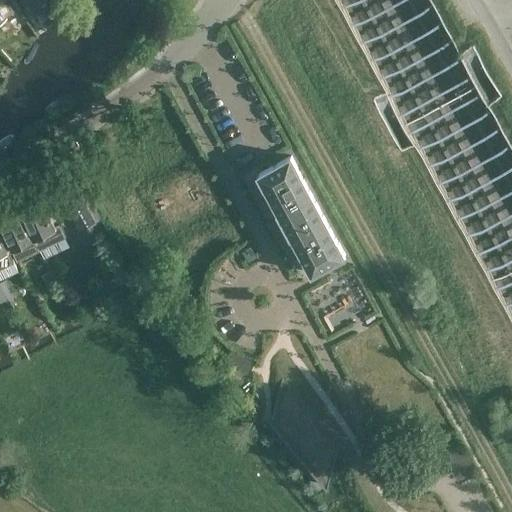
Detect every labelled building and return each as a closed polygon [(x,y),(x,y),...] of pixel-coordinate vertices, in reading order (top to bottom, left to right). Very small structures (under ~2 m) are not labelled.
[(0,0),(0,20),(7,16),(3,10),(10,5),(6,0),(0,0)] [(49,2),(47,0),(12,0),(18,9),(26,4),(32,14),(49,2)] [(312,273),(346,255),(339,242),(338,243),(298,168),(291,156),(258,174),(265,186),(279,212),(278,212),(291,236),(292,235),(306,260),(306,261),(312,273)] [(95,224),(79,190),(64,197),(81,231),(95,224)] [(35,235),(42,248),(52,243),(67,235),(68,233),(63,223),(61,222),(57,224),(42,191),(20,201),(27,218),(35,235)] [(27,218),(20,201),(0,210),(0,217),(19,258),(31,252),(31,253),(42,248),(35,235),(27,218)] [(0,267),(16,260),(0,225),(0,267)] [(250,246),(242,251),(248,262),(257,257),(250,246)] [(335,288),(346,320),(373,310),(361,279),(335,288)] [(325,285),(312,293),(338,337),(351,329),(325,285)] [(374,343),(388,344),(389,328),(375,327),(374,343)] [(380,347),(378,359),(395,361),(396,349),(380,347)] [(367,348),(350,351),(354,368),(371,364),(367,348)] [(271,418),(328,485),(339,446),(283,379),(271,418)] [(445,457),(453,471),(470,462),(462,447),(445,457)]
